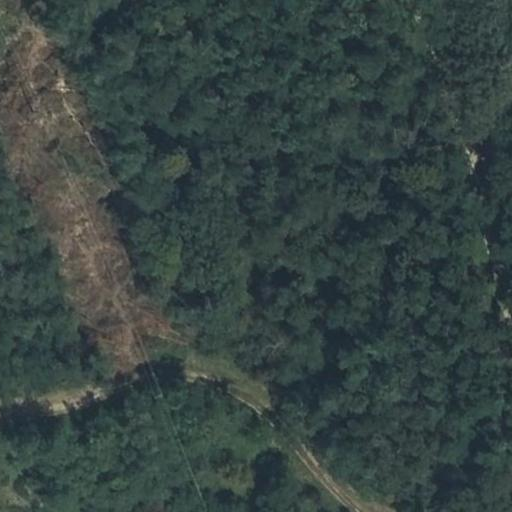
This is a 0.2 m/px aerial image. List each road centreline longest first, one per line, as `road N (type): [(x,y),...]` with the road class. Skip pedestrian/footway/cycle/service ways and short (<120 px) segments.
road 1 (track): [(357,511),(261,404),(204,375),(146,378),(0,421)]
road 2 (track): [(419,0),(471,151),(511,317)]
